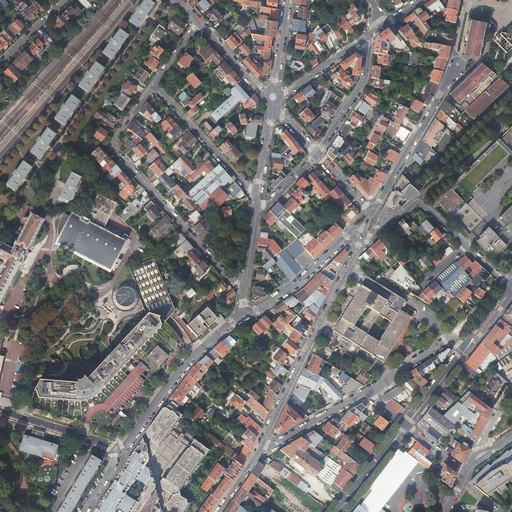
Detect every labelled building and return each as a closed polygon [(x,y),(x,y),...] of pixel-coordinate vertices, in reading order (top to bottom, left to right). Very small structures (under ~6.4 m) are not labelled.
[(33,3),(29,7),(36,14),(40,10),(39,10),(42,7),(36,1),(35,1),(34,0),(32,3),(33,3)] [(86,0),(79,0),(83,4),(84,4),(91,11),(95,8),(86,0)] [(154,5),(147,0),(145,0),(139,9),(138,8),(135,12),(136,13),(129,22),(138,28),(154,5)] [(197,1),(192,5),(194,7),(198,4),(205,11),(214,2),(212,0),(210,0),(209,1),(208,0),(206,0),(207,0),(206,0),(202,0),(199,3),(197,1)] [(233,0),(233,3),(242,4),(241,12),(232,10),(235,12),(246,17),(247,5),(248,0),(233,0)] [(393,0),(396,4),(394,5),(397,8),(403,4),(400,0),(393,0)] [(429,12),(433,18),(435,20),(435,19),(437,17),(436,16),(437,15),(437,14),(436,15),(433,12),(432,11),(438,7),(440,10),(444,8),(442,6),(438,0),(430,0),(424,4),(429,12)] [(448,9),(458,11),(460,0),(448,0),(447,9),(448,9)] [(70,6),(62,14),(68,19),(72,15),(75,17),(81,11),(74,3),(71,6),(70,6)] [(349,4),(345,6),(349,12),(344,16),(350,26),(359,20),(359,18),(355,12),(356,11),(357,9),(353,5),(352,4),(350,6),(349,4)] [(26,11),(24,13),(30,19),(32,17),(33,17),(36,14),(29,7),(28,5),(27,5),(24,7),(25,9),(26,11)] [(171,9),(167,6),(164,11),(165,12),(164,13),(165,14),(159,23),(160,24),(171,9)] [(258,19),(267,20),(277,21),(279,9),(260,6),(260,7),(258,19)] [(309,8),(299,6),(297,20),(303,20),(308,21),(309,8)] [(215,8),(207,15),(210,18),(212,21),(213,21),(216,24),(223,17),(215,8)] [(437,17),(435,19),(439,20),(447,9),(444,8),(437,17)] [(414,13),(427,32),(428,30),(429,28),(425,23),(426,21),(429,18),(431,19),(433,18),(429,12),(426,14),(425,12),(424,13),(420,9),(418,9),(413,12),(414,13)] [(445,21),(455,23),(458,11),(448,9),(445,21)] [(335,21),(329,13),(325,20),(329,25),(335,21)] [(404,20),(408,26),(419,42),(419,41),(427,32),(414,13),(404,20)] [(60,16),(59,15),(56,18),(57,19),(55,21),(56,22),(54,23),(55,25),(54,26),(58,29),(68,19),(62,14),(60,16)] [(462,52),(482,56),(486,33),(494,25),(486,17),(470,14),(462,52)] [(344,30),(350,26),(344,16),(338,21),(344,30)] [(185,25),(175,17),(168,27),(179,34),(185,25)] [(252,18),(246,17),(246,20),(248,25),(249,28),(251,34),(260,35),(261,33),(257,33),(252,18)] [(9,27),(10,29),(15,34),(24,26),(21,23),(22,22),(18,18),(16,20),(16,19),(14,20),(15,21),(9,27)] [(303,20),(297,20),(292,19),(291,28),(302,30),(303,20)] [(248,25),(246,20),(239,25),(242,29),(248,25)] [(275,37),(277,21),(267,20),(265,34),(263,34),(262,36),(272,37),(275,37)] [(160,39),(166,30),(159,25),(150,37),(155,41),(160,44),(162,41),(160,39)] [(327,39),(318,25),(312,33),(316,34),(322,42),(327,39)] [(419,42),(408,26),(403,29),(402,27),(398,29),(406,41),(410,39),(409,42),(414,48),(420,44),(420,43),(422,42),(419,41),(419,42)] [(47,35),(41,28),(38,31),(41,34),(52,46),(58,40),(50,32),(47,35)] [(246,38),(251,34),(249,28),(240,36),(236,32),(225,41),(233,50),(238,46),(242,42),(246,38)] [(7,32),(4,35),(9,40),(15,34),(10,29),(8,31),(7,30),(6,31),(7,32)] [(128,36),(120,30),(113,40),(112,39),(109,43),(110,44),(103,53),(112,60),(128,36)] [(411,53),(397,32),(396,32),(394,33),(401,42),(400,42),(404,48),(403,51),(385,49),(386,45),(394,39),(388,30),(377,37),(376,39),(375,40),(374,54),(379,55),(389,56),(410,59),(411,53)] [(441,41),(440,46),(450,48),(453,35),(438,32),(437,40),(441,41)] [(509,33),(501,32),(496,60),(504,61),(506,52),(507,52),(511,46),(511,45),(511,44),(507,44),(508,41),(509,41),(509,40),(510,40),(510,39),(510,38),(509,38),(508,37),(509,33)] [(52,52),(55,49),(52,46),(41,34),(40,34),(41,36),(29,47),(35,53),(37,51),(38,52),(40,52),(43,49),(43,48),(42,46),(45,43),(47,45),(47,46),(52,52)] [(260,35),(251,34),(251,36),(252,38),(265,40),(264,47),(254,46),(256,50),(265,51),(270,52),(272,37),(262,36),(260,35)] [(306,36),(297,34),(295,48),(297,49),(297,48),(301,49),(304,50),(306,36)] [(324,45),(322,42),(316,34),(312,41),(320,52),(320,53),(321,52),(320,50),(322,48),(321,46),(324,45)] [(4,35),(3,35),(0,37),(0,39),(1,41),(1,42),(4,45),(9,41),(9,40),(4,35)] [(316,55),(320,52),(312,41),(308,47),(310,50),(312,49),(316,55)] [(247,47),(242,42),(238,46),(247,56),(251,52),(248,48),(249,47),(248,46),(247,47)] [(440,46),(425,43),(424,48),(431,49),(439,50),(438,58),(447,60),(450,48),(440,46)] [(165,52),(156,45),(150,53),(159,59),(165,52)] [(215,52),(208,45),(199,53),(205,60),(209,57),(215,52)] [(186,48),(183,51),(185,53),(190,57),(192,53),(186,48)] [(25,51),(13,63),(20,71),(32,58),(25,51)] [(272,52),(270,52),(265,51),(264,61),(262,60),(261,69),(263,73),(269,74),(272,52)] [(222,60),(215,52),(209,57),(216,65),(222,60)] [(190,57),(185,53),(178,63),(185,68),(193,59),(190,57)] [(355,53),(340,63),(342,67),(344,69),(349,65),(349,67),(352,68),(353,68),(352,74),(359,74),(361,56),(355,53)] [(418,54),(411,53),(410,59),(409,65),(416,66),(418,54)] [(389,56),(379,55),(378,64),(387,65),(389,56)] [(154,71),(156,72),(158,70),(155,68),(159,62),(151,57),(147,63),(145,61),(144,64),(154,71)] [(253,64),(247,57),(243,61),(249,67),(253,64)] [(318,62),(314,57),(308,61),(312,67),(318,62)] [(299,61),(291,60),(288,65),(292,67),(292,66),(298,70),(298,69),(300,70),(302,67),(300,66),(302,63),(299,61)] [(233,71),(224,62),(213,72),(222,81),(225,78),(233,71)] [(481,62),(449,93),(459,103),(487,75),(491,78),(495,74),(481,62)] [(104,70),(96,63),(89,73),(88,72),(85,76),(86,77),(78,86),(87,92),(104,70)] [(134,77),(140,81),(143,83),(149,75),(150,75),(154,71),(144,64),(134,77)] [(259,70),(253,64),(249,67),(258,77),(263,73),(261,69),(259,70)] [(11,65),(4,71),(15,82),(21,75),(11,65)] [(344,69),(342,67),(340,69),(340,70),(333,74),(336,79),(335,80),(337,82),(338,83),(339,82),(346,75),(345,73),(346,72),(344,69)] [(380,68),(372,67),(371,79),(375,79),(379,80),(380,68)] [(438,84),(443,72),(433,70),(430,81),(438,84)] [(241,81),(233,71),(225,78),(234,87),(241,81)] [(186,89),(189,93),(201,83),(191,73),(188,76),(191,80),(189,82),(192,85),(188,88),(186,89)] [(347,74),(346,75),(339,82),(341,84),(347,88),(349,85),(350,86),(352,86),(353,83),(353,82),(352,81),(352,80),(351,80),(351,78),(354,79),(354,82),(356,83),(358,77),(347,74)] [(138,84),(140,81),(134,77),(133,76),(131,79),(133,81),(138,84)] [(509,85),(500,78),(465,110),(474,119),(509,85)] [(379,80),(375,79),(374,88),(383,89),(384,84),(389,85),(389,81),(379,80)] [(136,87),(131,83),(128,81),(122,89),(130,95),(136,87)] [(436,91),(438,84),(430,81),(429,81),(424,92),(425,92),(433,97),(436,91)] [(311,83),(302,89),(308,97),(316,91),(311,83)] [(247,96),(237,85),(229,91),(232,95),(211,114),(217,121),(240,99),(244,103),(249,98),(247,96)] [(183,91),(178,96),(181,100),(187,95),(183,91)] [(181,100),(180,101),(184,107),(187,104),(191,109),(195,105),(209,93),(208,91),(203,96),(200,93),(192,100),(187,95),(181,100)] [(301,91),(294,95),(299,103),(306,98),(301,91)] [(348,96),(341,92),(338,97),(344,101),(348,96)] [(427,106),(433,97),(425,92),(420,102),(423,104),(427,106)] [(130,99),(122,93),(114,104),(121,110),(130,99)] [(380,100),(369,93),(364,101),(373,107),(378,100),(379,101),(380,100)] [(257,99),(253,94),(247,104),(252,107),(257,99)] [(80,102),(71,96),(65,106),(63,105),(61,109),(62,110),(55,119),(63,125),(80,102)] [(419,113),(423,104),(420,102),(414,99),(414,101),(416,102),(411,109),(419,113)] [(113,106),(105,100),(103,102),(111,108),(113,106)] [(459,114),(445,100),(440,109),(453,121),(458,123),(458,122),(455,119),(459,114)] [(150,104),(147,101),(139,113),(148,119),(155,112),(149,105),(150,104)] [(337,107),(328,101),(321,112),(330,118),(337,107)] [(365,115),(370,107),(363,102),(358,110),(365,115)] [(191,109),(186,113),(189,117),(194,112),(195,113),(199,110),(195,105),(191,109)] [(404,118),(409,109),(404,107),(401,111),(399,110),(397,112),(396,111),(395,113),(404,118)] [(314,116),(307,108),(299,115),(305,122),(308,119),(310,121),(314,117),(316,119),(320,115),(318,112),(315,115),(314,116)] [(453,121),(440,109),(435,118),(442,124),(445,120),(450,124),(448,125),(452,129),(456,125),(459,128),(462,126),(458,123),(453,121)] [(107,117),(97,110),(93,116),(98,120),(99,118),(112,127),(117,120),(109,114),(107,117)] [(161,119),(155,112),(148,119),(152,122),(154,120),(157,123),(161,119)] [(404,118),(395,113),(394,114),(396,115),(394,117),(397,119),(394,123),(411,133),(416,126),(403,119),(404,118)] [(362,123),(365,119),(356,114),(351,122),(352,122),(351,124),(350,123),(347,121),(345,124),(348,125),(349,126),(350,125),(354,129),(357,125),(355,124),(358,121),(359,121),(360,122),(362,123)] [(325,118),(320,115),(316,119),(313,123),(308,129),(314,135),(320,130),(316,126),(322,121),(323,122),(325,118)] [(261,125),(262,117),(256,116),(256,119),(247,118),(248,123),(251,123),(256,124),(261,125)] [(169,117),(162,124),(169,132),(176,125),(169,117)] [(394,123),(385,118),(383,117),(373,133),(379,137),(380,135),(382,136),(386,129),(388,130),(387,132),(393,135),(390,140),(397,144),(400,139),(406,143),(411,133),(394,123)] [(442,124),(435,118),(422,139),(430,147),(433,142),(438,144),(443,134),(440,132),(443,126),(442,124)] [(210,134),(214,130),(206,121),(202,125),(210,134)] [(136,125),(132,122),(127,129),(134,134),(135,134),(140,126),(137,124),(136,125)] [(241,126),(235,122),(232,126),(237,131),(241,126)] [(237,131),(232,126),(230,123),(225,127),(232,135),(237,131)] [(254,137),(256,124),(251,123),(248,123),(247,124),(245,142),(254,143),(255,137),(254,137)] [(497,141),(430,205),(435,210),(441,204),(442,205),(443,204),(444,206),(444,207),(451,213),(463,201),(457,194),(456,195),(454,193),(455,192),(454,191),(460,185),(470,196),(478,187),(476,185),(508,153),(510,155),(511,152),(505,145),(511,138),(511,204),(499,217),(509,227),(505,231),(511,238),(511,237),(511,124),(508,129),(510,131),(500,140),(499,138),(496,140),(497,141)] [(176,125),(169,132),(176,140),(183,133),(176,125)] [(345,138),(352,128),(349,126),(348,125),(341,135),(345,138)] [(145,126),(143,128),(146,132),(139,138),(142,140),(146,136),(150,133),(151,132),(145,126)] [(221,131),(217,126),(214,130),(210,134),(213,138),(221,131)] [(107,133),(100,128),(99,129),(98,128),(96,130),(97,132),(94,136),(101,141),(107,133)] [(56,135),(47,129),(40,139),(39,138),(36,142),(37,143),(30,152),(39,158),(56,135)] [(296,142),(286,130),(280,135),(287,144),(277,152),(277,153),(282,154),(289,148),(296,142)] [(197,140),(189,131),(182,138),(184,140),(177,147),(184,155),(190,149),(188,147),(189,146),(197,140)] [(158,142),(150,133),(146,136),(152,143),(154,142),(156,144),(157,143),(158,142)] [(379,137),(373,133),(370,140),(366,147),(369,148),(372,150),(379,137)] [(139,138),(135,134),(134,134),(133,135),(136,138),(132,141),(133,142),(136,145),(142,140),(139,138)] [(331,149),(337,152),(344,142),(337,138),(330,148),(331,149)] [(430,147),(422,139),(415,152),(423,159),(430,147)] [(226,141),(224,142),(220,147),(219,147),(225,154),(232,147),(226,141)] [(136,145),(133,142),(123,152),(125,155),(136,145)] [(303,150),(296,142),(289,148),(292,151),(285,157),(290,162),(293,159),(291,157),(294,154),(295,155),(300,151),(301,152),(303,150)] [(165,152),(157,143),(156,144),(155,145),(163,154),(165,152)] [(147,152),(139,144),(132,151),(139,159),(147,152)] [(90,152),(89,153),(102,167),(103,167),(110,161),(96,146),(93,149),(92,148),(89,151),(90,152)] [(233,146),(232,147),(225,154),(232,162),(240,155),(237,150),(238,150),(237,148),(236,149),(233,146)] [(356,147),(344,158),(350,165),(354,161),(353,160),(356,156),(355,154),(360,150),(358,149),(356,147)] [(151,162),(161,156),(156,148),(146,155),(151,162)] [(328,155),(333,161),(339,154),(337,152),(331,149),(328,153),(328,155)] [(391,149),(386,158),(394,162),(399,154),(391,149)] [(211,156),(207,152),(200,159),(202,163),(206,159),(211,156)] [(369,152),(364,161),(373,166),(378,157),(369,152)] [(285,167),(290,162),(285,157),(282,154),(277,153),(276,153),(273,168),(279,169),(282,170),(283,164),(285,164),(285,167)] [(167,170),(165,172),(167,175),(168,175),(172,171),(179,174),(180,172),(185,178),(189,173),(190,174),(195,170),(187,162),(188,161),(183,155),(167,170)] [(142,161),(139,159),(134,164),(136,167),(142,161)] [(167,170),(157,159),(150,166),(159,177),(165,172),(167,170)] [(209,163),(206,160),(190,174),(185,178),(190,182),(192,180),(192,179),(194,177),(195,178),(196,176),(196,175),(202,170),(207,175),(214,169),(209,164),(209,163)] [(113,164),(110,161),(103,167),(106,170),(107,169),(109,172),(116,166),(114,163),(113,164)] [(32,168),(23,162),(16,171),(15,171),(12,175),(13,175),(6,185),(14,192),(32,168)] [(231,178),(219,165),(188,192),(189,194),(191,196),(195,200),(198,204),(200,205),(231,178)] [(121,172),(116,166),(109,172),(110,173),(107,176),(111,180),(116,176),(121,172)] [(279,169),(273,168),(273,172),(276,172),(279,176),(269,187),(272,190),(286,176),(279,169)] [(381,184),(386,175),(379,171),(378,171),(377,173),(376,172),(375,173),(376,174),(373,179),(381,184)] [(123,174),(121,172),(116,176),(122,182),(119,185),(122,189),(131,181),(123,174)] [(158,178),(152,184),(154,187),(161,181),(170,191),(177,185),(172,180),(172,181),(167,176),(167,175),(165,172),(159,177),(158,178)] [(81,178),(72,173),(59,199),(68,203),(73,193),(74,193),(77,189),(76,189),(81,178)] [(307,178),(314,186),(320,181),(313,173),(311,175),(309,177),(307,178)] [(354,175),(350,179),(356,186),(362,180),(358,174),(355,177),(354,175)] [(406,202),(407,200),(420,193),(416,188),(411,184),(411,182),(402,174),(387,199),(374,227),(375,228),(377,226),(379,228),(402,208),(400,205),(401,203),(403,203),(406,202)] [(158,178),(155,175),(149,180),(152,184),(158,178)] [(309,184),(303,178),(296,184),(299,188),(302,190),(309,184)] [(373,197),(381,184),(373,179),(370,178),(368,181),(364,178),(362,180),(356,186),(367,198),(368,198),(369,198),(369,197),(371,197),(372,198),(373,197)] [(314,186),(312,188),(317,194),(325,187),(320,181),(314,186)] [(134,185),(131,182),(120,192),(122,194),(121,195),(124,199),(130,194),(130,195),(133,193),(132,192),(135,189),(133,186),(134,185)] [(235,182),(223,192),(226,195),(228,193),(233,199),(236,196),(240,200),(248,197),(235,182)] [(179,183),(177,185),(187,197),(189,194),(188,192),(183,186),(182,186),(179,183)] [(183,200),(187,197),(177,185),(170,191),(169,192),(171,194),(174,191),(173,190),(174,189),(176,191),(173,193),(179,199),(181,197),(183,200)] [(145,191),(141,186),(134,193),(138,197),(145,191)] [(327,188),(325,187),(317,194),(322,199),(333,190),(329,186),(327,188)] [(293,194),(290,191),(287,193),(292,198),(293,199),(294,197),(296,199),(299,197),(300,198),(301,197),(306,202),(310,198),(306,194),(302,190),(299,188),(293,194)] [(336,201),(343,194),(337,188),(330,194),(336,201)] [(116,203),(98,194),(85,220),(83,219),(84,217),(81,216),(78,221),(64,214),(59,225),(58,229),(58,235),(61,236),(59,240),(67,244),(66,246),(85,256),(111,269),(122,247),(128,236),(124,234),(123,236),(120,234),(121,233),(116,229),(115,232),(105,226),(116,203)] [(191,196),(189,194),(187,197),(183,200),(182,201),(192,212),(195,210),(197,208),(188,198),(191,196)] [(344,210),(352,203),(343,194),(336,201),(335,202),(339,207),(340,206),(344,210)] [(227,198),(216,208),(232,203),(227,198)] [(293,199),(292,198),(283,207),(290,214),(299,205),(293,199)] [(138,202),(135,199),(117,215),(124,222),(137,209),(134,206),(138,202),(139,203),(140,202),(139,201),(138,202)] [(156,203),(152,200),(143,208),(145,210),(144,211),(145,213),(146,212),(156,203)] [(283,207),(279,202),(270,211),(297,238),(306,230),(301,225),(292,216),(292,215),(290,214),(283,207)] [(159,207),(156,203),(146,212),(153,219),(155,217),(157,219),(160,217),(158,215),(159,214),(156,210),(159,207)] [(465,203),(452,216),(470,234),(483,221),(465,203)] [(229,206),(220,209),(223,218),(232,215),(229,206)] [(358,210),(354,206),(341,217),(343,218),(349,225),(357,217),(358,210)] [(192,212),(184,219),(187,223),(191,219),(195,223),(201,217),(195,210),(192,212)] [(297,238),(270,211),(264,217),(272,225),(275,221),(277,223),(275,226),(292,243),(297,238)] [(0,304),(44,220),(31,214),(17,241),(16,241),(14,244),(20,247),(19,249),(20,250),(19,252),(0,242),(0,267),(3,262),(0,260),(0,257),(6,261),(0,272),(0,304)] [(171,220),(166,214),(150,229),(157,237),(172,224),(169,222),(171,220)] [(205,218),(195,227),(198,231),(196,233),(202,240),(215,228),(211,223),(209,225),(205,220),(206,219),(205,218)] [(345,228),(349,225),(343,218),(339,222),(345,228)] [(408,226),(403,220),(399,224),(404,229),(409,235),(418,227),(413,222),(408,226)] [(427,220),(421,225),(428,233),(434,228),(427,220)] [(326,232),(333,240),(343,231),(336,224),(326,232)] [(404,229),(399,224),(396,226),(398,228),(393,232),(393,233),(391,234),(394,238),(404,229)] [(507,245),(490,228),(477,241),(493,258),(507,245)] [(306,229),(306,230),(297,238),(304,247),(305,248),(315,239),(306,229)] [(443,236),(436,229),(430,234),(436,241),(443,236)] [(316,240),(324,248),(333,240),(326,232),(325,231),(316,240)] [(186,240),(178,232),(169,239),(173,243),(174,241),(179,246),(186,240)] [(453,240),(448,235),(430,250),(433,254),(435,252),(436,254),(453,240)] [(273,241),(259,238),(258,245),(269,247),(271,249),(274,252),(276,255),(284,248),(287,247),(287,246),(286,245),(280,250),(273,241)] [(294,255),(304,247),(297,238),(292,243),(287,246),(287,247),(294,255)] [(305,248),(314,258),(324,248),(316,240),(315,239),(305,248)] [(194,249),(186,240),(179,246),(176,249),(179,252),(181,250),(186,256),(186,255),(194,249)] [(387,249),(380,240),(374,245),(377,248),(376,249),(379,252),(376,254),(376,255),(382,262),(387,257),(383,252),(387,249)] [(269,247),(258,245),(257,251),(263,252),(270,260),(272,258),(276,255),(274,252),(272,254),(269,250),(271,249),(269,247)] [(195,247),(194,249),(186,255),(190,259),(188,261),(188,262),(189,263),(188,264),(192,267),(199,261),(194,255),(195,254),(198,257),(202,254),(195,247)] [(287,247),(284,248),(302,269),(303,268),(294,255),(287,247)] [(435,266),(453,251),(450,247),(448,248),(443,252),(442,252),(431,262),(435,266)] [(290,280),(302,270),(302,269),(284,248),(276,255),(272,258),(276,263),(285,274),(290,280)] [(376,254),(370,248),(359,258),(364,262),(369,257),(371,259),(376,255),(376,254)] [(344,250),(320,273),(333,282),(336,275),(329,270),(335,265),(340,268),(347,253),(344,250)] [(412,258),(408,253),(398,261),(402,266),(405,264),(407,266),(410,264),(408,261),(412,258)] [(424,269),(428,273),(430,271),(427,267),(431,263),(425,256),(418,262),(417,263),(421,269),(422,270),(424,269)] [(466,256),(457,263),(464,271),(472,263),(466,256)] [(272,258),(270,260),(262,266),(265,270),(266,271),(276,263),(272,258)] [(176,342),(180,340),(165,320),(174,312),(152,259),(125,271),(115,292),(112,300),(114,307),(119,311),(125,313),(133,313),(138,309),(142,304),(149,312),(130,331),(112,351),(88,378),(85,378),(39,379),(33,389),(39,409),(74,420),(105,431),(119,415),(117,413),(146,379),(149,381),(165,364),(165,362),(167,362),(167,356),(172,355),(176,350),(176,342)] [(208,268),(202,261),(194,268),(197,271),(195,272),(198,276),(208,268)] [(456,262),(437,278),(439,280),(444,287),(451,295),(454,298),(456,296),(465,287),(470,282),(472,280),(468,276),(464,271),(457,263),(456,262)] [(186,271),(178,263),(174,267),(184,275),(186,273),(186,271)] [(479,264),(468,276),(472,280),(483,268),(479,264)] [(265,284),(271,292),(279,287),(274,281),(266,272),(265,273),(265,270),(261,270),(262,266),(255,265),(254,269),(257,269),(256,279),(263,280),(263,283),(263,284),(265,284)] [(412,317),(400,310),(405,301),(380,285),(386,276),(370,266),(359,284),(355,281),(347,294),(351,297),(344,309),(321,344),(329,349),(349,362),(359,347),(384,362),(412,317)] [(488,272),(483,268),(472,280),(470,282),(475,286),(488,272)] [(413,285),(416,283),(413,280),(411,281),(396,271),(391,279),(408,290),(411,283),(413,285)] [(219,282),(209,272),(197,284),(207,294),(219,282)] [(333,282),(320,273),(313,279),(319,286),(321,285),(322,285),(323,284),(329,289),(333,282)] [(285,284),(290,280),(285,274),(281,276),(281,278),(285,284)] [(274,281),(279,287),(283,285),(280,279),(278,278),(274,281)] [(319,286),(313,279),(304,288),(293,296),(302,303),(308,309),(317,316),(326,296),(322,293),(318,291),(321,288),(319,286)] [(221,280),(219,282),(207,294),(205,295),(209,300),(212,297),(211,296),(220,288),(223,291),(227,287),(221,280)] [(436,282),(429,288),(435,295),(444,287),(439,280),(436,282)] [(185,290),(190,298),(196,294),(191,286),(185,290)] [(264,288),(255,287),(253,300),(255,302),(262,297),(264,288)] [(472,292),(465,287),(456,296),(469,306),(471,303),(466,299),(468,297),(469,297),(470,296),(469,295),(472,292)] [(429,288),(418,297),(429,304),(437,297),(435,295),(429,288)] [(485,292),(479,288),(475,294),(481,299),(485,292)] [(235,294),(233,289),(223,298),(228,303),(232,300),(230,298),(235,294)] [(209,300),(205,295),(196,301),(179,316),(197,337),(217,319),(207,308),(212,304),(209,300)] [(454,298),(451,295),(443,303),(445,307),(454,298)] [(302,303),(293,296),(282,303),(287,306),(290,304),(291,305),(294,303),(296,304),(298,303),(300,305),(302,303)] [(288,324),(292,320),(296,315),(287,306),(282,303),(274,308),(277,312),(284,308),(286,310),(287,311),(286,312),(289,315),(285,320),(281,316),(278,319),(286,327),(286,326),(288,324)] [(229,315),(222,306),(217,310),(224,319),(229,315)] [(317,316),(308,309),(307,310),(308,311),(306,314),(314,321),(317,316)] [(265,316),(260,321),(267,328),(272,324),(265,316)] [(286,327),(278,319),(274,324),(282,331),(286,327)] [(500,319),(482,342),(494,355),(496,358),(497,358),(499,356),(511,347),(511,326),(507,324),(500,319)] [(294,322),(292,320),(288,324),(302,335),(308,328),(302,323),(296,329),(295,328),(296,327),(295,326),(292,324),(294,322)] [(259,335),(267,328),(260,321),(252,328),(259,335)] [(302,335),(288,324),(286,326),(293,333),(290,337),(296,343),(300,340),(299,339),(302,335)] [(238,341),(231,334),(222,342),(230,350),(238,341)] [(298,348),(289,341),(284,347),(293,354),(298,348)] [(230,350),(222,342),(214,349),(220,355),(223,357),(230,350)] [(482,342),(466,363),(468,364),(478,373),(480,374),(482,372),(477,368),(480,364),(482,365),(485,368),(490,363),(496,358),(494,355),(482,342)] [(442,363),(452,350),(449,348),(437,355),(441,361),(442,363)] [(220,355),(214,349),(206,356),(213,362),(220,355)] [(288,356),(281,349),(273,359),(279,364),(281,365),(286,360),(285,359),(288,356)] [(325,361),(315,355),(308,370),(318,375),(325,361)] [(441,361),(437,355),(430,360),(434,365),(441,361)] [(497,372),(511,361),(511,358),(510,355),(492,368),(495,370),(497,372)] [(213,362),(206,356),(199,362),(207,369),(213,362)] [(434,365),(430,360),(425,363),(430,370),(435,367),(434,365)] [(207,369),(199,362),(195,366),(188,375),(196,382),(198,379),(199,379),(205,372),(207,369)] [(430,370),(425,363),(420,366),(426,373),(430,370)] [(284,368),(281,365),(279,364),(272,371),(278,376),(284,368)] [(478,373),(468,364),(463,370),(473,379),(478,373)] [(363,385),(333,366),(330,372),(346,383),(342,390),(348,394),(363,385)] [(426,373),(420,366),(416,369),(421,376),(426,373)] [(308,370),(305,368),(297,383),(313,389),(319,379),(324,381),(322,386),(336,401),(343,396),(327,379),(318,375),(308,370)] [(275,375),(269,369),(265,373),(272,379),(275,375)] [(421,376),(416,369),(411,372),(416,379),(411,380),(408,376),(400,382),(402,384),(411,395),(412,396),(419,389),(420,390),(427,381),(421,376)] [(364,383),(371,375),(362,370),(362,371),(363,372),(357,379),(364,383)] [(200,390),(203,388),(199,385),(196,382),(188,375),(182,382),(192,390),(192,389),(191,388),(194,384),(197,387),(197,388),(200,390)] [(494,396),(502,383),(493,377),(485,390),(494,396)] [(282,387),(275,380),(268,387),(271,389),(275,394),(282,387)] [(191,391),(192,390),(182,382),(177,389),(185,396),(190,390),(191,391)] [(411,395),(402,384),(384,396),(382,400),(397,412),(403,412),(405,409),(397,403),(411,395)] [(257,401),(246,392),(241,387),(235,393),(237,395),(246,403),(265,420),(270,412),(261,405),(257,401)] [(249,388),(246,392),(257,401),(260,398),(251,390),(251,391),(249,388)] [(185,396),(177,389),(170,398),(179,404),(185,396)] [(275,394),(271,389),(263,404),(262,404),(261,405),(270,412),(278,396),(275,394)] [(444,393),(443,392),(434,403),(440,407),(441,406),(447,401),(450,404),(451,403),(456,397),(454,395),(447,390),(444,393)] [(302,397),(293,392),(289,399),(295,404),(302,397)] [(468,428),(465,433),(475,440),(492,409),(468,392),(459,401),(458,401),(449,410),(447,412),(444,416),(454,424),(461,414),(470,421),(475,415),(472,413),(475,410),(477,407),(483,411),(481,414),(482,415),(477,425),(476,427),(474,431),(473,431),(468,428)] [(246,403),(237,395),(230,402),(236,408),(235,408),(236,410),(237,409),(240,411),(246,403)] [(178,405),(179,404),(170,398),(146,431),(151,449),(154,452),(162,443),(163,443),(168,438),(166,437),(173,428),(176,427),(180,423),(178,421),(182,416),(176,411),(179,406),(178,405)] [(295,404),(289,399),(275,430),(279,434),(303,420),(291,409),(295,404)] [(199,423),(207,412),(199,406),(191,417),(199,423)] [(212,407),(208,413),(214,417),(218,412),(212,407)] [(426,432),(425,434),(436,442),(442,434),(446,436),(446,437),(450,432),(455,425),(440,414),(431,407),(419,423),(419,426),(426,432)] [(356,416),(349,410),(343,417),(340,420),(347,424),(351,427),(355,422),(354,421),(357,416),(356,416)] [(192,421),(185,415),(183,418),(190,424),(192,421)] [(257,437),(261,429),(248,417),(246,419),(241,415),(238,419),(249,429),(257,437)] [(388,423),(380,416),(374,424),(382,430),(388,423)] [(347,424),(340,420),(337,417),(328,423),(339,430),(342,426),(344,428),(347,424)] [(333,438),(339,430),(328,423),(323,431),(333,438)] [(5,429),(2,428),(1,432),(16,445),(21,447),(19,451),(53,461),(58,446),(42,441),(45,433),(33,429),(30,437),(24,435),(21,444),(20,444),(4,430),(5,429)] [(254,443),(257,437),(249,429),(244,435),(254,443)] [(320,440),(322,438),(313,431),(302,438),(310,444),(314,447),(321,441),(320,440)] [(451,440),(454,435),(450,432),(446,437),(451,440)] [(254,443),(244,435),(244,434),(242,437),(246,441),(245,442),(243,440),(241,442),(245,445),(239,457),(235,454),(236,453),(226,445),(225,447),(209,433),(206,437),(225,453),(228,456),(234,460),(243,467),(254,443)] [(463,436),(474,443),(475,440),(465,433),(463,436)] [(184,436),(181,434),(175,441),(175,442),(175,443),(176,444),(177,444),(178,444),(179,443),(184,436)] [(359,445),(345,435),(337,446),(336,445),(334,447),(344,454),(347,450),(349,452),(350,451),(348,449),(352,444),(354,445),(353,446),(362,453),(367,457),(370,453),(359,445)] [(160,511),(141,437),(129,454),(109,484),(108,485),(95,508),(93,511),(92,511),(160,511)] [(167,510),(170,511),(185,511),(191,502),(190,502),(190,501),(184,495),(180,495),(180,493),(180,491),(183,491),(186,486),(187,486),(191,480),(190,479),(192,476),(191,475),(193,472),(194,473),(196,469),(197,470),(201,464),(200,463),(209,450),(203,446),(203,444),(200,444),(193,438),(192,440),(193,442),(186,451),(185,451),(181,456),(181,458),(174,467),(173,467),(169,471),(169,473),(165,479),(163,478),(160,481),(162,489),(173,495),(169,502),(168,501),(166,504),(167,510)] [(310,444),(302,438),(280,451),(284,454),(291,459),(292,456),(297,450),(299,448),(302,450),(304,452),(305,451),(310,444)] [(370,442),(365,438),(359,445),(370,453),(373,450),(372,449),(374,445),(370,442)] [(379,442),(373,438),(370,442),(374,445),(376,446),(379,442)] [(431,464),(436,456),(426,449),(426,448),(417,441),(409,452),(408,453),(418,461),(428,469),(431,464)] [(454,450),(451,454),(460,461),(464,460),(471,449),(468,447),(469,446),(467,445),(467,443),(464,441),(462,444),(461,443),(458,442),(454,450)] [(446,444),(443,448),(451,454),(454,450),(446,444)] [(344,454),(334,447),(334,446),(331,450),(347,463),(343,469),(344,469),(353,476),(360,466),(344,454)] [(385,511),(381,508),(418,461),(408,453),(405,451),(400,446),(382,469),(384,471),(373,485),(375,487),(373,490),(360,506),(359,504),(352,511),(385,511)] [(488,465),(470,483),(476,488),(486,495),(497,488),(500,494),(509,487),(506,482),(511,477),(511,449),(509,452),(508,451),(501,457),(492,463),(493,465),(490,467),(490,466),(488,465)] [(300,452),(297,450),(292,456),(294,461),(316,476),(323,466),(308,455),(309,454),(305,451),(304,452),(302,450),(300,452)] [(228,456),(225,453),(218,464),(222,466),(228,456)] [(92,456),(58,511),(70,511),(101,461),(92,456)] [(334,462),(329,458),(323,466),(316,476),(329,487),(332,483),(335,486),(336,484),(343,489),(353,476),(344,469),(340,475),(334,471),(332,474),(328,471),(334,462)] [(226,467),(225,469),(228,471),(226,473),(224,475),(226,476),(233,481),(243,467),(234,460),(228,469),(228,468),(227,469),(226,467)] [(265,466),(258,461),(251,474),(271,488),(274,483),(261,474),(265,466)] [(283,469),(274,462),(269,466),(276,470),(280,474),(283,469)] [(442,479),(451,486),(456,475),(455,471),(445,463),(441,472),(445,474),(442,479)] [(222,466),(218,464),(201,488),(211,495),(220,500),(233,481),(226,476),(215,492),(210,488),(222,470),(226,473),(228,471),(225,469),(222,466)] [(428,469),(438,477),(440,474),(440,473),(438,472),(439,471),(438,470),(437,471),(434,469),(435,467),(431,464),(428,469)] [(382,469),(368,487),(373,490),(375,487),(373,485),(384,471),(382,469)] [(280,474),(276,470),(271,476),(277,481),(281,475),(280,474)] [(301,481),(291,473),(287,479),(297,486),(301,481)] [(263,502),(265,503),(274,490),(271,488),(251,474),(242,487),(263,502)] [(259,507),(263,502),(242,487),(233,500),(239,505),(243,499),(244,500),(244,499),(243,498),(246,495),(252,499),(251,501),(259,507)] [(211,511),(220,500),(211,495),(198,511),(211,511)] [(311,511),(319,503),(314,499),(302,511),(303,511),(311,511)] [(235,511),(240,506),(239,505),(233,500),(224,511),(235,511)]
